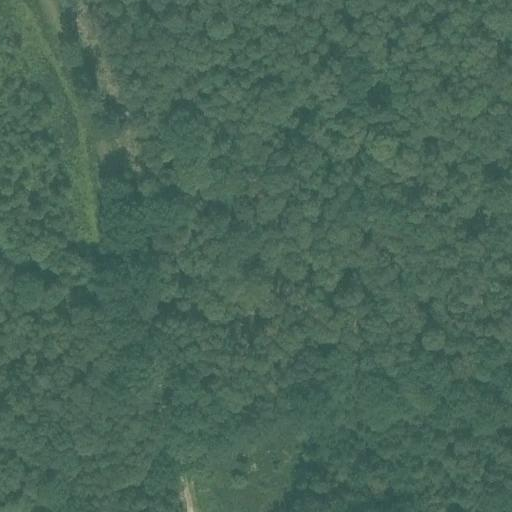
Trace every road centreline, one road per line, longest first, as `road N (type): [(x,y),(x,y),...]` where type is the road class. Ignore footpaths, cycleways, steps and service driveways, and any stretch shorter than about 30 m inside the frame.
road 1 (track): [(511,380),(368,369),(301,385)]
road 2 (track): [(301,385),(161,407)]
